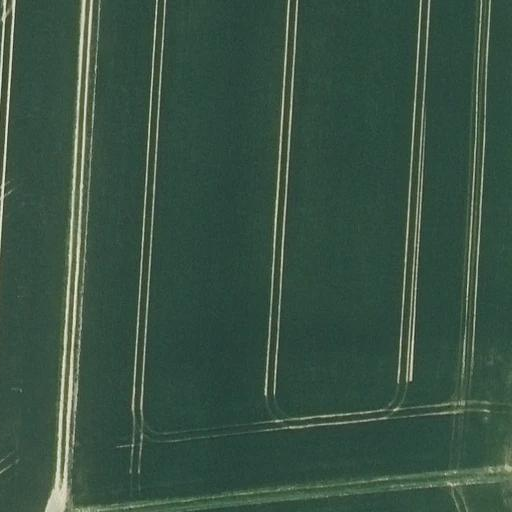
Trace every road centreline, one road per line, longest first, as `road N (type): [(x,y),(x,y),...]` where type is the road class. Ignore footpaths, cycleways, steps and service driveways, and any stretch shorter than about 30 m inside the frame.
road 1 (track): [(90,0),(61,511)]
road 2 (track): [(179,511),(511,478)]
